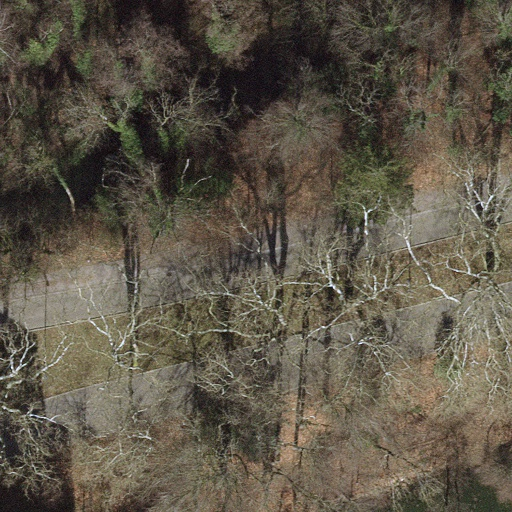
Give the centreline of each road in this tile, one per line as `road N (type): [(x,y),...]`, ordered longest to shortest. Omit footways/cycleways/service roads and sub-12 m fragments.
road 1 (residential): [(0,433),(223,367),(511,300)]
road 2 (residential): [(511,208),(0,320)]
